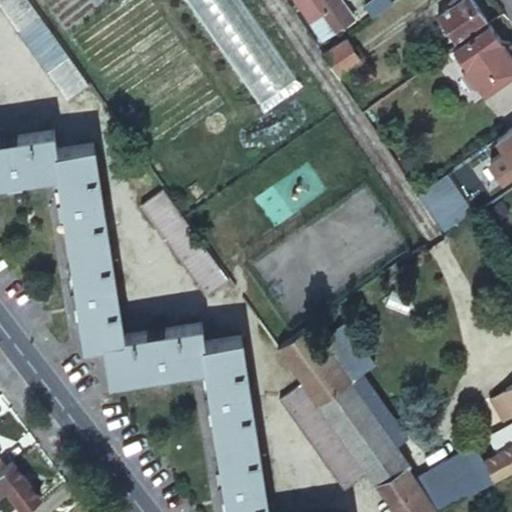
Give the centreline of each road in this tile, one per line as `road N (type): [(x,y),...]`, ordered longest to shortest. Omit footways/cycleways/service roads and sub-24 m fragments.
road 1 (unknown): [(270,0),(440,248)]
road 2 (residential): [(0,328),(139,511)]
